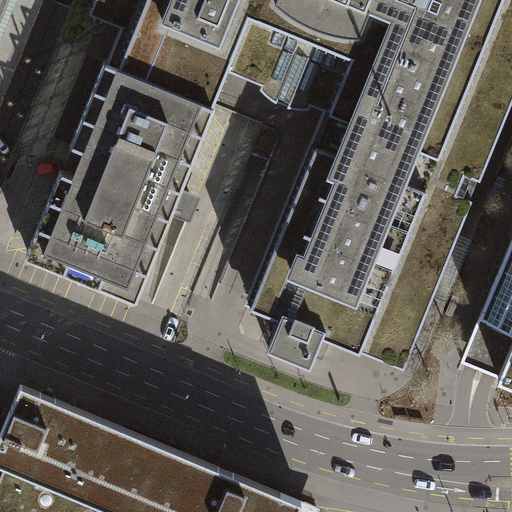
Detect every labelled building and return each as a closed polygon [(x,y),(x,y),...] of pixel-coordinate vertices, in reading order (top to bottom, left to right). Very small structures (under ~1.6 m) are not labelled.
[(106,50),(102,61),(209,104),(210,101),(214,92),(223,68),(307,102),(319,107),(311,128),(306,139),(240,302),(275,316),(263,347),(306,364),(318,334),(378,358),(400,367),(468,199),(452,193),(457,182),(461,172),(477,179),(511,90),(511,0),(90,0),(85,12),(91,15),(101,19),(109,22),(116,25),(106,50)] [(133,300),(209,104),(102,61),(21,255),(133,300)] [(511,236),(482,310),(480,315),(511,327),(511,342),(498,376),(511,381),(511,236)] [(511,327),(480,315),(461,360),(498,376),(511,342),(511,327)] [(296,511),(302,499),(21,383),(0,432),(0,461),(6,464),(0,477),(0,511),(296,511)] [(333,511),(302,499),(296,511),(333,511)]
